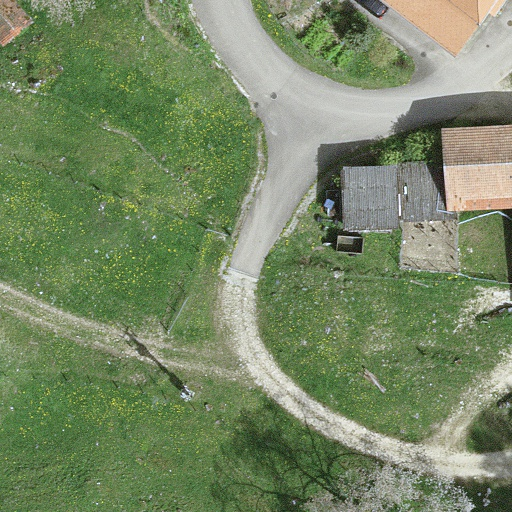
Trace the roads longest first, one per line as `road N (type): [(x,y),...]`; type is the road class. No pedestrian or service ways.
road 1 (track): [(243,359),(49,311),(0,290)]
road 2 (track): [(301,108),(366,116),(428,102),(511,45)]
